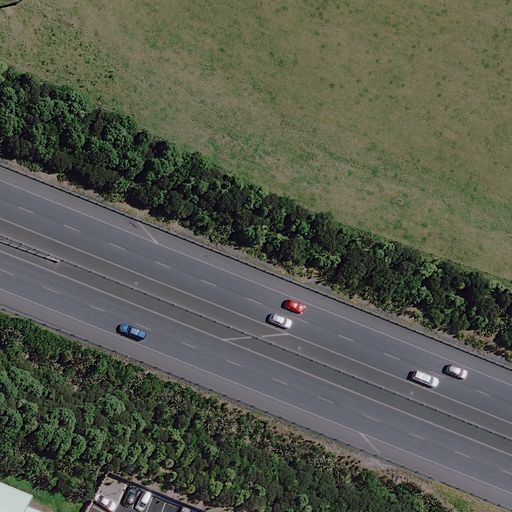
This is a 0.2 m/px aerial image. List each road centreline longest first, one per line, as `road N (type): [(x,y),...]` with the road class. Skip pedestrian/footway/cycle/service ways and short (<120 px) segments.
road 1 (motorway): [(0,189),(511,398)]
road 2 (motorway): [(511,469),(0,262)]
